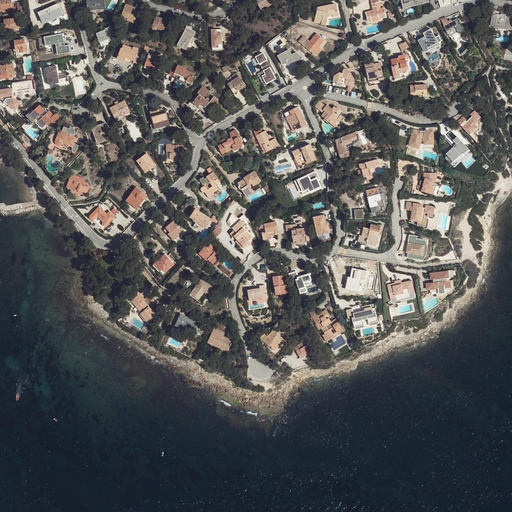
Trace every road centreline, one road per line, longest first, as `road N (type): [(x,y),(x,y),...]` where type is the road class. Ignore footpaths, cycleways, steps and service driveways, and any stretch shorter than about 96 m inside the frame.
road 1 (residential): [(0,121),(96,243),(108,247),(185,178),(197,145)]
road 2 (residential): [(335,252),(318,260),(258,255),(235,278),(232,307),(259,371)]
road 3 (residential): [(352,46),(446,10),(511,6)]
road 4 (residential): [(308,93),(330,165),(335,252)]
road 5 (residential): [(308,93),(420,119),(455,107)]
road 6 (residential): [(335,252),(389,257),(398,235),(395,180)]
road 7 (residential): [(197,145),(168,99),(102,85)]
